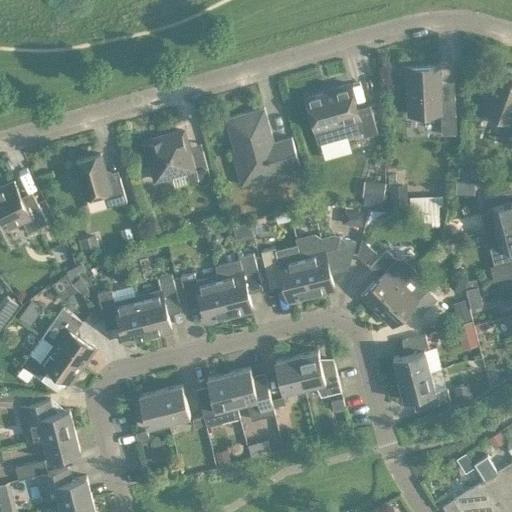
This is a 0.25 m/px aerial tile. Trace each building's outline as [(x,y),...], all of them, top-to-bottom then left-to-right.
[(436,63),(403,64),(405,112),(438,110),(439,132),(453,131),(451,90),(437,91),(437,79),(436,63)] [(508,117),(501,137),(511,140),(511,77),(494,71),(481,107),(508,117)] [(359,128),(361,133),(374,130),(367,102),(354,106),(346,81),(330,85),(331,87),(303,95),(316,140),(359,128)] [(235,173),(238,182),(257,177),(255,172),(296,160),(289,137),(271,142),(261,105),(225,115),(234,146),(228,148),(235,173)] [(180,128),(141,139),(149,163),(152,177),(166,173),(169,172),(172,184),(186,180),(207,174),(200,148),(187,151),(180,128)] [(105,178),(97,151),(72,158),(83,194),(100,190),(104,204),(123,199),(116,174),(105,178)] [(20,198),(10,178),(0,183),(0,219),(3,226),(19,218),(24,229),(44,220),(31,193),(20,198)] [(472,179),(453,178),(453,190),(471,191),(472,179)] [(492,225),(511,220),(511,196),(491,201),(488,189),(474,193),(478,211),(488,208),(492,225)] [(436,225),(435,205),(439,205),(439,197),(407,197),(407,207),(403,207),(403,213),(411,213),(412,217),(420,217),(420,221),(428,221),(428,225),(436,225)] [(487,245),(491,263),(505,259),(502,247),(511,244),(511,220),(492,225),(496,243),(487,245)] [(308,293),(331,287),(326,265),(328,262),(345,266),(353,239),(331,233),(318,236),(311,232),(295,236),(294,235),(293,235),(295,242),(308,293)] [(358,237),(354,252),(363,261),(373,249),(360,237),(358,237)] [(308,293),(295,242),(273,248),(272,245),(258,248),(266,278),(276,275),(280,277),(285,298),(308,293)] [(373,308),(399,281),(412,268),(400,257),(393,256),(383,247),(366,264),(376,273),(357,293),(373,308)] [(213,264),(216,273),(226,313),(249,307),(244,286),(246,283),(258,280),(250,250),(236,254),(236,258),(213,264)] [(505,259),(491,263),(487,264),(489,272),(511,266),(509,258),(505,259)] [(511,271),(511,266),(489,272),(491,280),(495,279),(511,274),(511,271)] [(226,313),(216,273),(193,279),(191,270),(177,273),(184,299),(195,296),(198,298),(203,319),(226,313)] [(134,294),(144,334),(169,328),(163,306),(165,303),(176,301),(169,271),(155,275),(158,288),(134,294)] [(511,274),(495,279),(500,297),(509,294),(511,304),(511,274)] [(399,281),(373,308),(389,324),(408,305),(417,314),(434,296),(424,286),(415,296),(399,281)] [(134,294),(112,300),(108,287),(95,290),(102,319),(113,317),(116,318),(121,340),(144,334),(134,294)] [(60,305),(52,316),(39,333),(81,363),(94,345),(72,330),(80,319),(60,305)] [(402,351),(390,354),(396,376),(427,368),(436,365),(438,365),(433,344),(426,346),(422,332),(399,338),(402,351)] [(68,381),(81,363),(39,333),(19,362),(38,376),(46,366),(68,381)] [(293,352),(301,383),(312,381),(318,393),(339,388),(331,357),(318,360),(315,347),(293,352)] [(301,383),(293,352),(272,358),(279,389),(301,383)] [(233,401),(244,398),(248,417),(272,411),(270,404),(268,396),(262,373),(250,376),(247,364),(226,370),(233,401)] [(427,368),(396,376),(401,397),(409,395),(413,394),(414,394),(417,406),(447,398),(444,386),(442,386),(436,365),(427,368)] [(236,412),(233,401),(226,370),(204,375),(207,387),(195,390),(201,413),(203,421),(236,412)] [(179,381),(158,386),(166,418),(187,412),(179,381)] [(144,423),(166,418),(158,386),(136,392),(144,423)] [(10,391),(0,390),(0,402),(9,403),(10,391)] [(25,439),(41,435),(72,427),(66,406),(51,410),(47,396),(17,404),(25,439)] [(46,457),(77,449),(72,427),(41,435),(46,457)] [(119,433),(106,435),(109,451),(121,449),(119,433)] [(470,460),(472,463),(480,476),(502,511),(511,511),(511,459),(510,457),(493,468),(483,452),(470,460)] [(41,457),(12,464),(15,476),(44,469),(41,457)] [(58,502),(89,494),(83,473),(68,477),(65,464),(33,472),(39,496),(55,492),(58,502)] [(502,511),(480,476),(439,502),(445,511),(471,511),(473,511),(474,511),(502,511)] [(93,511),(89,494),(58,502),(59,511),(93,511)]
